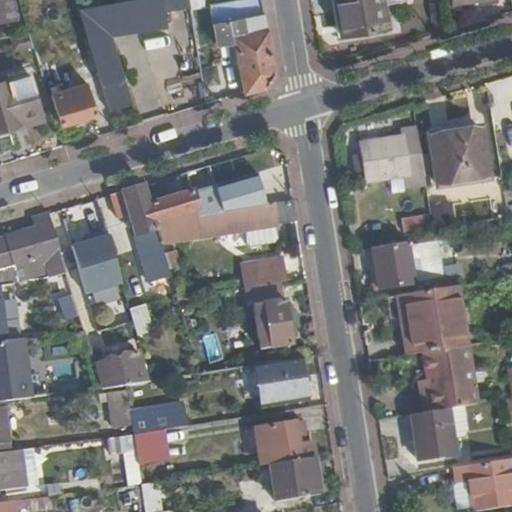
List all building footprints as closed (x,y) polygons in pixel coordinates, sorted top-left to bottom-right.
[(0,0),(0,22),(19,19),(14,0),(0,0)] [(159,0),(134,0),(79,9),(102,86),(123,81),(125,80),(112,35),(165,27),(162,10),(159,0)] [(166,10),(189,6),(188,0),(159,0),(162,10),(166,10)] [(231,20),(263,15),(260,0),(232,0),(209,4),(211,23),(231,20)] [(340,25),(342,36),(387,30),(382,0),(329,0),(334,26),(340,25)] [(234,37),(265,32),(263,15),(231,20),(234,37)] [(335,37),(342,36),(340,25),(334,26),(335,37)] [(234,37),(243,92),(262,87),(272,72),(265,32),(234,37)] [(44,121),(29,73),(0,81),(0,129),(18,124),(19,128),(44,121)] [(107,104),(109,112),(131,105),(123,81),(102,86),(107,104)] [(95,114),(93,108),(86,85),(51,96),(59,124),(93,115),(95,114)] [(428,183),(417,122),(402,124),(403,134),(361,140),(367,182),(412,175),(413,185),(428,183)] [(435,136),(443,186),(487,177),(478,128),(435,136)] [(257,173),(151,203),(158,223),(191,214),(192,217),(266,206),(257,173)] [(146,185),(123,191),(150,281),(174,275),(164,243),(158,223),(151,203),(146,185)] [(158,223),(164,243),(251,229),(253,247),(286,242),(283,224),(298,222),(294,201),(266,206),(192,217),(191,214),(158,223)] [(49,214),(35,218),(37,227),(52,223),(49,214)] [(0,284),(21,281),(53,277),(67,272),(52,223),(37,227),(0,238),(0,284)] [(109,236),(73,246),(86,294),(122,284),(109,236)] [(437,239),(373,249),(379,288),(443,277),(437,239)] [(511,262),(511,248),(501,250),(503,264),(511,262)] [(243,264),(247,288),(256,287),(282,283),(286,282),(283,259),(243,264)] [(511,262),(503,264),(506,278),(511,276),(511,262)] [(282,283),(256,287),(262,323),(258,324),(259,337),(269,336),(271,347),(291,344),(282,283)] [(459,286),(405,295),(414,353),(420,352),(469,343),(459,286)] [(144,303),(130,307),(138,334),(152,330),(144,303)] [(203,336),(208,362),(222,359),(216,333),(203,336)] [(6,339),(0,340),(0,400),(4,400),(32,396),(23,337),(6,339)] [(481,402),(470,343),(469,343),(420,352),(425,379),(430,411),(450,407),(464,405),(481,402)] [(97,361),(104,386),(127,383),(146,380),(137,349),(97,361)] [(257,366),(259,381),(282,377),(286,402),(306,399),(303,384),(310,383),(309,375),(302,376),(300,360),(257,366)] [(282,377),(259,381),(263,406),(286,402),(282,377)] [(416,380),(421,412),(430,411),(425,379),(416,380)] [(111,425),(132,422),(132,419),(128,389),(106,392),(111,425)] [(0,400),(0,446),(10,445),(4,400),(0,400)] [(469,429),(464,405),(450,407),(454,437),(464,435),(469,429)] [(454,437),(450,407),(430,411),(421,412),(411,414),(419,460),(457,453),(454,437)] [(134,433),(164,428),(181,426),(179,413),(132,419),(132,422),(134,433)] [(273,464),(315,458),(312,437),(303,439),(300,424),(257,430),(261,453),(271,451),(273,464)] [(134,433),(138,461),(168,457),(164,428),(134,433)] [(126,484),(141,482),(138,461),(134,433),(108,436),(110,453),(122,451),(126,484)] [(0,487),(38,483),(33,447),(0,451),(0,494),(0,495),(0,494),(0,487)] [(273,464),(271,464),(277,501),(320,495),(315,458),(273,464)] [(511,503),(511,458),(456,468),(458,480),(454,481),(458,508),(468,506),(468,511),(511,503)] [(141,482),(145,511),(173,511),(173,510),(162,511),(157,480),(141,482)] [(54,508),(52,495),(32,498),(33,505),(33,511),(54,508)] [(33,505),(32,498),(13,501),(14,507),(33,505)] [(13,501),(0,502),(0,511),(14,511),(14,507),(13,501)]
